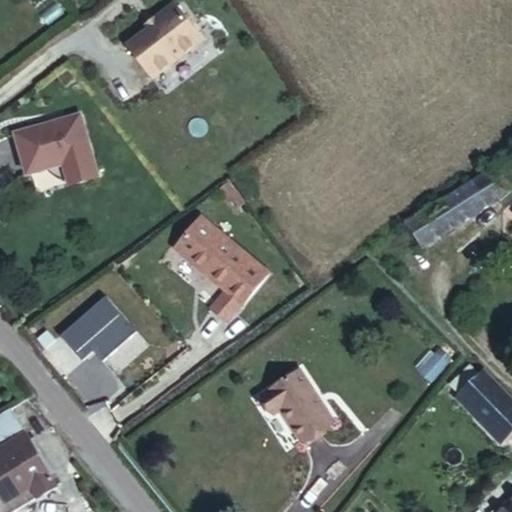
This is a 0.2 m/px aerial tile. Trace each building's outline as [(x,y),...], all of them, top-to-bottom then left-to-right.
[(151,73),(201,33),(174,0),(166,0),(143,19),(145,22),(124,40),(151,73)] [(77,110),(11,129),(23,171),(60,161),(66,184),(95,175),(77,110)] [(481,174),(403,223),(424,252),(500,204),(481,174)] [(226,288),(245,303),(269,271),(198,215),(173,246),(226,288)] [(229,322),(245,303),(226,288),(211,308),(229,322)] [(105,302),(59,341),(80,366),(92,357),(101,368),(136,339),(105,302)] [(436,383),(451,359),(433,348),(418,372),(436,383)] [(447,381),(458,391),(479,371),(468,361),(447,381)] [(96,366),(79,375),(94,403),(110,394),(96,366)] [(295,426),(327,405),(299,366),(260,394),(274,411),(280,406),(295,426)] [(458,391),(456,393),(500,438),(511,425),(511,394),(484,366),(479,371),(458,391)] [(335,415),(327,405),(295,426),(304,438),(335,415)] [(51,474),(29,437),(12,408),(0,415),(0,447),(1,449),(0,448),(0,494),(6,505),(33,488),(39,499),(58,487),(51,475),(51,474)] [(35,434),(29,437),(51,474),(51,475),(58,487),(64,483),(35,434)] [(10,511),(17,511),(39,499),(33,488),(6,505),(10,511)]
